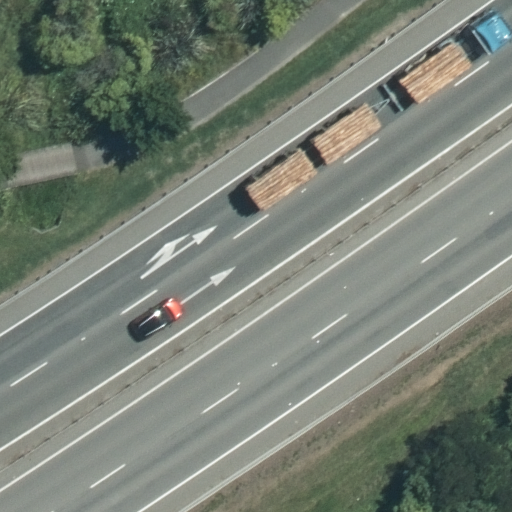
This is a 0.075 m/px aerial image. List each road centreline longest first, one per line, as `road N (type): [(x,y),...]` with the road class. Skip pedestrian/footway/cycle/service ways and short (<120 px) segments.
road 1 (trunk): [(0,377),(511,17)]
road 2 (trunk): [(511,188),(29,511)]
